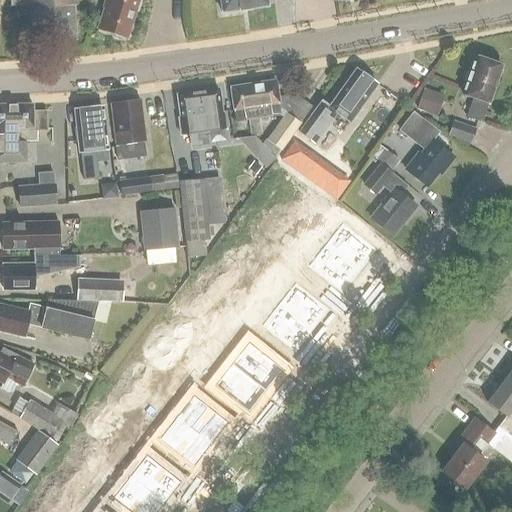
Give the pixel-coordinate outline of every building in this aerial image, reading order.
[(76,33),(73,6),(75,6),(74,0),(10,0),(11,7),(26,6),(27,11),(30,11),(33,38),(76,33)] [(104,0),(102,8),(103,9),(97,29),(127,38),(138,0),(104,0)] [(220,0),(222,13),(247,10),(245,0),(220,0)] [(245,0),(247,10),(267,7),(266,0),(245,0)] [(482,123),(501,67),(476,58),(463,96),(472,99),(466,117),(482,123)] [(315,145),(337,114),(350,123),(377,85),(356,70),(329,107),(322,102),(300,134),(315,145)] [(287,116),(269,141),(283,151),(313,107),(295,95),(278,97),(275,82),(231,89),(236,124),(249,122),(252,137),(262,136),(259,120),(287,116)] [(181,136),(192,135),(194,147),(209,145),(207,133),(224,130),(219,90),(177,96),(181,119),(178,119),(181,136)] [(432,115),(439,94),(423,90),(417,110),(432,115)] [(111,107),(119,162),(146,158),(144,144),(146,143),(141,103),(111,107)] [(0,163),(26,164),(26,142),(37,142),(37,131),(47,131),(47,113),(32,113),(32,107),(0,106),(0,163)] [(107,162),(102,109),(76,112),(77,127),(75,131),(77,144),(79,143),(83,182),(98,181),(96,163),(107,162)] [(445,170),(454,160),(432,142),(439,133),(413,112),(398,130),(424,151),(420,157),(418,155),(405,170),(427,188),(443,168),(445,170)] [(470,144),(475,130),(453,122),(448,136),(470,144)] [(269,141),(266,139),(262,145),(275,160),(283,151),(269,141)] [(293,142),(280,161),(319,189),(333,170),(293,142)] [(372,156),(392,171),(400,161),(380,146),(372,156)] [(415,209),(400,197),(408,188),(380,165),(364,186),(374,195),(381,187),(391,195),(371,220),(392,237),(415,209)] [(177,175),(161,177),(163,192),(179,190),(177,175)] [(145,194),(143,179),(119,182),(121,197),(145,194)] [(182,183),(179,183),(187,258),(195,257),(200,257),(206,256),(205,251),(204,240),(209,240),(208,225),(209,225),(221,224),(217,180),(205,181),(182,183)] [(57,206),(55,185),(17,187),(18,209),(57,206)] [(178,249),(174,209),(140,213),(144,252),(147,252),(159,251),(178,249)] [(342,223),(325,245),(359,273),(377,251),(342,223)] [(3,251),(34,250),(34,258),(60,257),(59,224),(3,225),(3,251)] [(325,245),(307,268),(342,295),(359,273),(325,245)] [(288,265),(268,249),(259,260),(279,276),(288,265)] [(160,265),(159,251),(147,252),(146,252),(147,266),(160,265)] [(35,266),(3,267),(4,290),(35,289),(35,278),(81,269),(81,259),(82,259),(82,257),(34,258),(35,266)] [(295,283),(278,305),(312,333),(330,311),(295,283)] [(77,285),(76,301),(121,303),(122,287),(77,285)] [(89,341),(98,304),(48,302),(44,317),(42,316),(44,308),(31,305),(29,313),(1,305),(0,308),(0,331),(25,338),(28,326),(89,341)] [(278,305),(260,327),(295,354),(312,333),(278,305)] [(135,349),(181,383),(191,369),(202,377),(214,362),(157,320),(135,349)] [(248,343),(230,365),(265,392),(282,370),(248,343)] [(0,350),(0,382),(3,384),(0,389),(7,393),(11,392),(15,384),(21,387),(33,364),(1,348),(0,350)] [(230,365),(213,387),(248,414),(265,392),(230,365)] [(511,368),(503,381),(511,388),(511,368)] [(511,388),(503,381),(486,403),(505,418),(498,428),(511,438),(511,388)] [(193,396),(175,418),(210,445),(227,423),(193,396)] [(62,420),(29,401),(20,418),(52,436),(62,420)] [(126,444),(131,439),(99,409),(85,424),(128,465),(138,455),(126,444)] [(175,418),(158,440),(192,467),(210,445),(175,418)] [(484,462),(477,457),(486,445),(511,464),(511,438),(498,428),(493,434),(472,419),(452,446),(457,449),(440,471),(464,488),(484,462)] [(0,442),(9,447),(18,432),(0,422),(0,442)] [(57,446),(37,431),(14,461),(16,462),(32,474),(35,476),(57,446)] [(146,455),(128,478),(163,505),(180,483),(146,455)] [(24,484),(32,474),(16,462),(8,472),(24,484)] [(0,500),(7,505),(10,501),(10,500),(20,486),(0,473),(0,472),(0,500)] [(128,478),(111,500),(126,511),(157,511),(163,505),(128,478)] [(30,496),(18,511),(44,511),(47,509),(30,496)]
